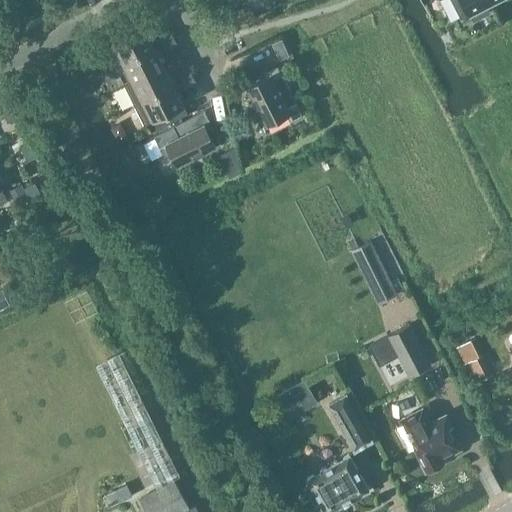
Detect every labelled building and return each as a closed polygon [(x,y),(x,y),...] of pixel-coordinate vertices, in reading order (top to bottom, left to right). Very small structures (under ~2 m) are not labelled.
[(453,0),(462,17),(471,13),(474,19),(489,12),(485,5),(495,0),(453,0)] [(123,64),(155,48),(145,28),(113,44),(123,64)] [(159,36),(163,44),(175,38),(171,30),(159,36)] [(332,100),(351,90),(344,75),(366,64),(370,72),(391,62),(377,32),(362,39),(359,32),(343,40),(341,38),(340,39),(341,40),(333,44),(332,43),(331,43),(334,50),(312,61),(332,100)] [(175,38),(163,44),(167,51),(178,46),(175,38)] [(282,40),(273,44),(279,56),(283,58),(289,55),(282,40)] [(155,48),(123,64),(132,83),(164,67),(155,48)] [(303,117),(294,98),(278,66),(267,72),(270,78),(249,89),(267,126),(289,115),(292,122),(303,117)] [(135,106),(174,86),(164,67),(132,83),(125,87),(135,106)] [(182,82),(194,76),(190,69),(178,74),(182,82)] [(194,76),(182,82),(186,90),(198,84),(194,76)] [(153,122),(184,106),(174,86),(135,106),(145,126),(153,122)] [(4,116),(16,110),(12,102),(1,108),(4,116)] [(184,106),(153,122),(157,129),(188,114),(184,106)] [(16,110),(4,116),(8,124),(20,118),(16,110)] [(164,157),(172,154),(177,166),(215,147),(204,126),(210,123),(205,112),(154,137),(164,157)] [(24,155),(35,149),(31,141),(20,147),(24,155)] [(35,149),(24,155),(28,162),(39,156),(35,149)] [(32,184),(23,189),(27,197),(36,192),(32,184)] [(21,185),(9,191),(15,203),(27,197),(23,189),(21,185)] [(371,242),(352,251),(379,305),(398,295),(371,242)] [(3,292),(0,293),(0,310),(10,305),(3,292)] [(368,345),(378,366),(397,356),(407,376),(429,366),(409,325),(368,345)] [(119,355),(96,366),(157,489),(174,480),(180,477),(119,355)] [(472,361),(482,381),(493,375),(483,355),(472,361)] [(371,440),(358,417),(346,396),(347,396),(346,394),(328,405),(329,406),(330,405),(342,426),(355,449),(354,450),(355,451),(356,451),(356,450),(371,442),(373,441),(372,440),(371,440)] [(409,450),(415,447),(427,471),(444,463),(442,459),(461,449),(450,428),(453,427),(446,415),(430,423),(423,409),(400,420),(403,425),(398,428),(409,450)] [(326,511),(329,511),(352,500),(352,499),(367,491),(370,490),(368,487),(368,488),(351,457),(350,454),(347,456),(310,477),(307,478),(309,481),(326,511)] [(157,489),(141,498),(148,511),(198,511),(196,506),(190,509),(174,480),(157,489)] [(127,484),(114,491),(120,502),(133,496),(127,484)]
